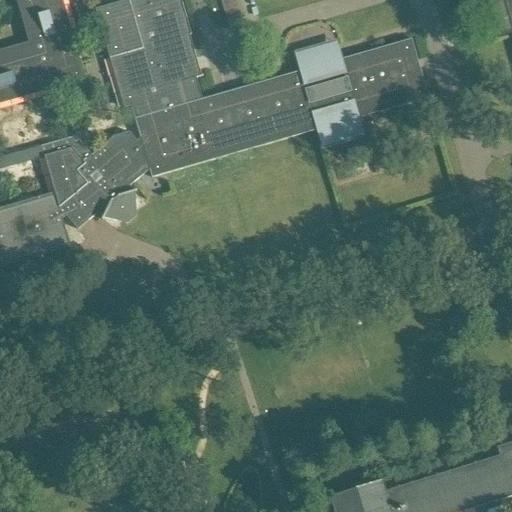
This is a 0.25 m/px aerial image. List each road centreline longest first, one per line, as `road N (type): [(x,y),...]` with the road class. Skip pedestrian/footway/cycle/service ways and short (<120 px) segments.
road 1 (residential): [(0,385),(489,244)]
road 2 (unknown): [(188,0),(209,64),(418,4)]
road 3 (residential): [(489,244),(417,0)]
